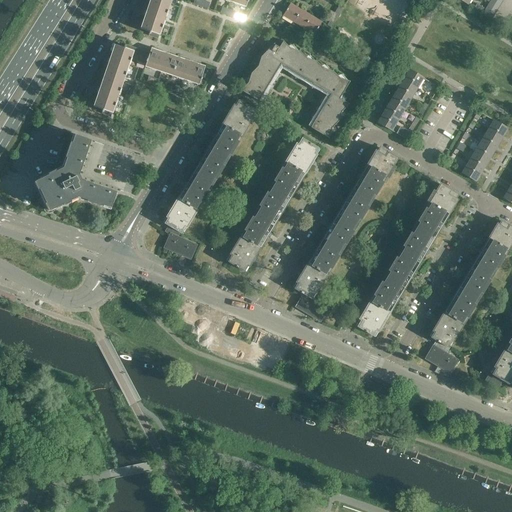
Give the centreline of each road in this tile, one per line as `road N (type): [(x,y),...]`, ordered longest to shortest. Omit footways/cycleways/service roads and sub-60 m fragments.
road 1 (residential): [(486,205),(387,141),(364,139),(258,317)]
road 2 (residential): [(174,156),(59,114),(119,0)]
road 3 (residential): [(387,371),(486,205)]
road 4 (tertiary): [(174,156),(267,0)]
road 5 (primary): [(0,145),(89,0)]
road 6 (tertiary): [(387,371),(258,317)]
road 7 (tertiary): [(511,424),(387,371)]
road 8 (tertiary): [(0,267),(72,300),(93,291),(108,264)]
road 9 (tertiary): [(258,317),(142,269)]
